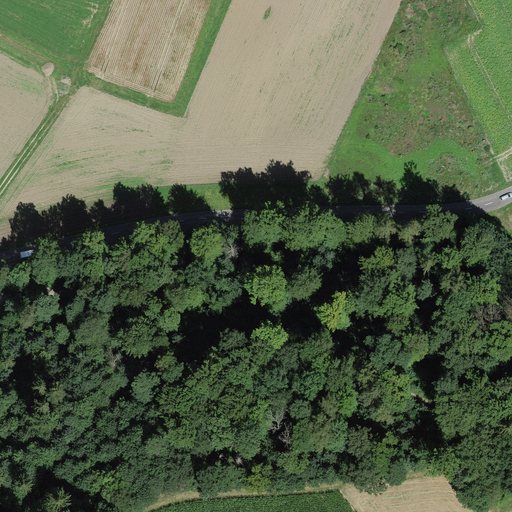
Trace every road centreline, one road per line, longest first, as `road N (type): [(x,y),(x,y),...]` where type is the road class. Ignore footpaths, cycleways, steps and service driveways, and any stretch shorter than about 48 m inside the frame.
road 1 (track): [(0,293),(93,300),(270,334),(448,400),(511,443)]
road 2 (tertiary): [(0,258),(208,212),(441,209),(511,189)]
